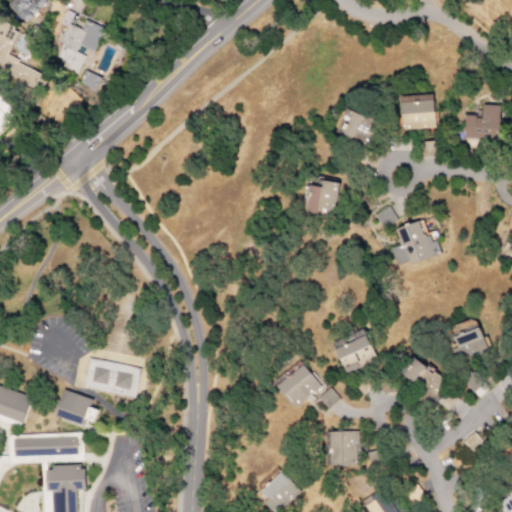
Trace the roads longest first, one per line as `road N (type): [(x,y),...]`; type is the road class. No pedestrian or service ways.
road 1 (residential): [(341,0),(361,13),(441,17),(511,75),(510,174),(423,170),(399,177)]
road 2 (residential): [(64,168),(162,288),(194,391)]
road 3 (secondary): [(253,0),(77,159)]
road 4 (residential): [(194,391),(200,369),(187,301),(169,265),(110,198)]
road 5 (residential): [(194,391),(186,511)]
